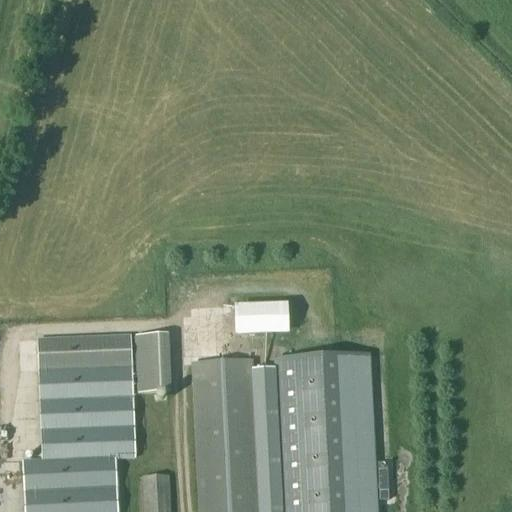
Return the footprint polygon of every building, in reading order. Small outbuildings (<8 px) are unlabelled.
[(279,308),(238,308),(239,328),(280,328),(279,308)] [(133,338),(136,396),(169,395),(166,337),(133,338)] [(119,511),(117,462),(137,461),(131,339),(39,343),(41,372),(40,372),(43,462),(24,463),(26,511),(119,511)] [(375,511),(366,354),(271,360),(280,511),(375,511)] [(200,511),(261,511),(254,362),(193,366),(200,511)] [(387,503),(385,466),(376,466),(378,503),(387,503)] [(161,511),(160,482),(139,483),(140,511),(161,511)]
